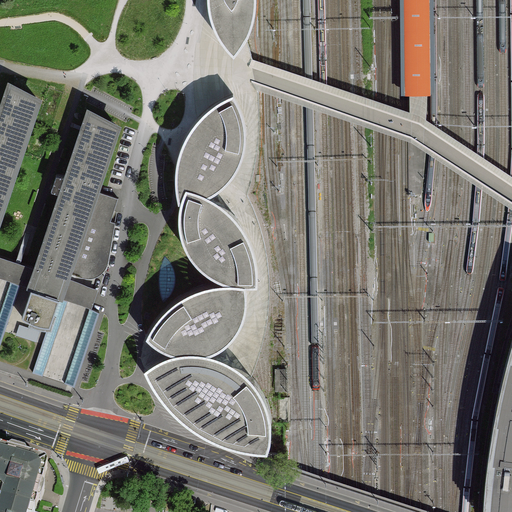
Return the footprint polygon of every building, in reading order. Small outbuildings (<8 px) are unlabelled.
[(209,0),(210,3),(211,13),(213,21),(218,35),(225,47),(236,59),(248,42),(254,29),(257,15),(259,4),(258,0),(209,0)] [(0,230),(44,98),(10,80),(0,109),(0,279),(33,290),(24,317),(38,324),(52,327),(62,300),(92,310),(99,290),(80,284),(81,279),(95,278),(107,270),(116,223),(111,220),(119,199),(102,193),(103,191),(124,124),(90,107),(37,267),(20,261),(0,254),(0,230)] [(206,435),(220,443),(234,448),(249,452),(262,454),(274,455),(278,429),(277,415),(273,403),(268,391),(260,380),(254,374),(245,367),(236,361),(229,358),(226,356),(215,354),(227,347),(233,341),(242,332),(248,321),(251,312),(252,299),(251,285),(263,284),(263,276),(262,262),(259,248),(254,237),(247,224),(237,212),(225,202),(214,195),(220,191),(229,184),(239,172),(246,159),(250,144),(250,129),(248,115),(244,104),(238,94),(223,102),(209,112),(199,123),(191,135),(186,146),(183,157),(181,169),(180,182),(184,202),(186,202),(184,213),(184,225),(186,236),(189,245),(194,253),(200,262),(207,269),(214,275),(221,279),(231,283),(216,285),(203,289),(191,294),(180,302),(169,311),(161,321),(155,330),(151,338),(149,370),(154,380),(156,384),(166,399),(178,413),(181,416),(192,426),(206,435)] [(0,348),(6,332),(43,344),(34,372),(74,386),(100,313),(92,310),(62,300),(52,327),(38,324),(24,317),(33,290),(0,279),(0,348)] [(485,472),(482,511),(511,511),(511,335),(511,339),(501,381),(492,421),(485,472)] [(288,369),(276,369),(276,391),(288,391),(288,369)] [(9,452),(1,450),(0,452),(0,491),(1,492),(0,496),(0,503),(31,511),(33,511),(38,503),(41,502),(45,489),(43,486),(48,467),(45,462),(26,457),(26,454),(13,450),(9,452)] [(31,511),(0,503),(0,511),(31,511)]
